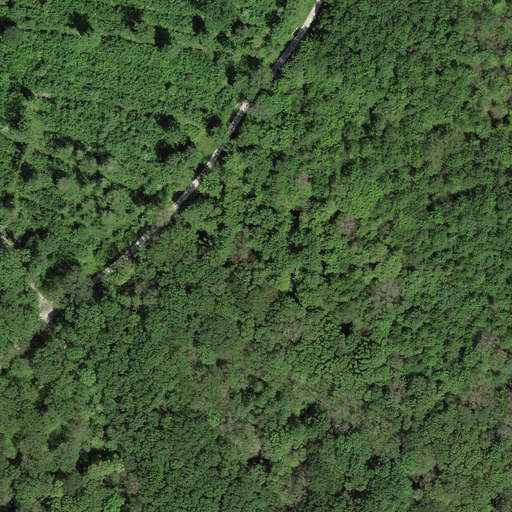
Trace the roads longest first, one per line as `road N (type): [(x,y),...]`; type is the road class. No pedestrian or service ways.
road 1 (track): [(320,0),(185,197),(0,366)]
road 2 (track): [(0,239),(142,511)]
